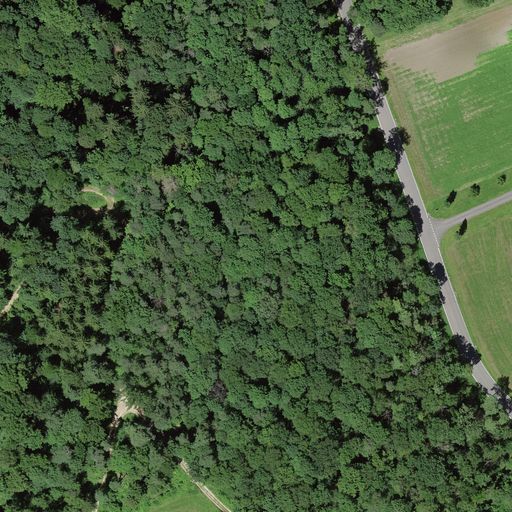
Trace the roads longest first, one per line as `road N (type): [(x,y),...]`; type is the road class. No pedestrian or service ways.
road 1 (track): [(0,318),(69,220),(111,208),(127,240),(106,353),(127,397)]
road 2 (tertiary): [(343,0),(429,235)]
road 3 (tertiary): [(429,235),(476,364),(511,408)]
road 4 (track): [(127,397),(229,511)]
road 5 (track): [(111,208),(98,192),(65,194),(0,255)]
